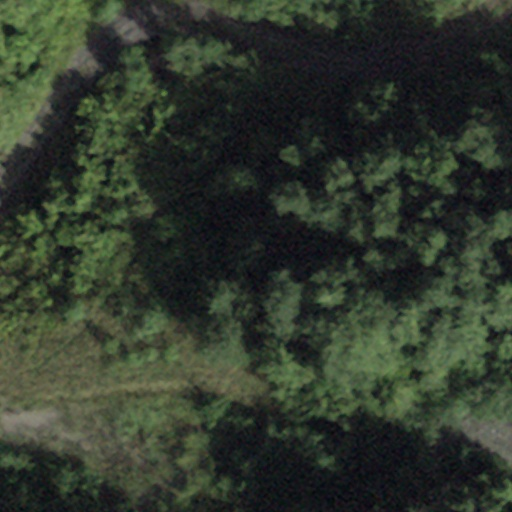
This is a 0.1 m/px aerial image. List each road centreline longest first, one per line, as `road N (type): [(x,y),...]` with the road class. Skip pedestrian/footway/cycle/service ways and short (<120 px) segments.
road 1 (track): [(98,35),(173,67),(326,88),(412,70),(511,19)]
road 2 (track): [(128,0),(0,185)]
